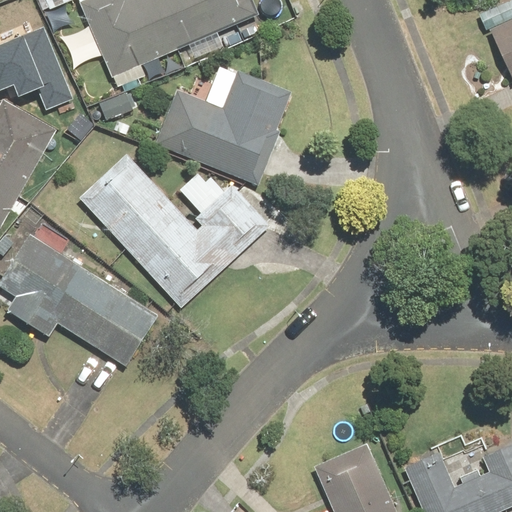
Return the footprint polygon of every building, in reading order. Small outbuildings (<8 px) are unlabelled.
[(43,0),(48,10),(72,0),(43,0)] [(223,31),(264,13),(257,0),(87,0),(86,1),(122,86),(151,74),(146,63),(194,43),(200,57),(229,45),(223,31)] [(511,66),(511,0),(488,11),(511,66)] [(0,92),(13,87),(18,101),(36,94),(44,113),(74,101),(44,26),(0,43),(0,92)] [(210,97),(184,86),(160,144),(260,185),(298,94),(224,64),(210,97)] [(0,108),(0,223),(7,227),(60,128),(5,99),(0,108)] [(206,224),(202,227),(132,151),(83,197),(187,308),(276,225),(236,182),(230,188),(218,174),(211,180),(203,171),(184,189),(204,211),(198,216),(206,224)] [(33,233),(2,285),(19,295),(10,310),(55,338),(64,322),(134,365),(165,313),(33,233)] [(402,511),(370,441),(315,466),(336,511),(402,511)] [(430,511),(507,511),(511,510),(511,447),(488,458),(494,474),(463,487),(446,447),(409,463),(430,511)]
